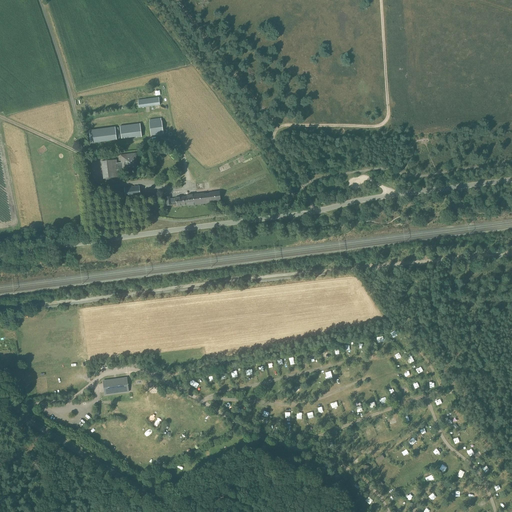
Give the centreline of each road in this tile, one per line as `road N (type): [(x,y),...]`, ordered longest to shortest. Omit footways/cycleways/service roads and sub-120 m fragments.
road 1 (track): [(0,310),(511,252)]
road 2 (tertiary): [(99,240),(511,179)]
road 3 (track): [(379,0),(384,124),(288,125),(272,136),(316,211)]
road 4 (unclassified): [(99,240),(76,118),(41,0)]
road 5 (tertiary): [(178,511),(0,401)]
road 6 (unknown): [(160,88),(186,152),(187,186),(92,192)]
road 7 (unknown): [(204,405),(214,394),(331,362)]
